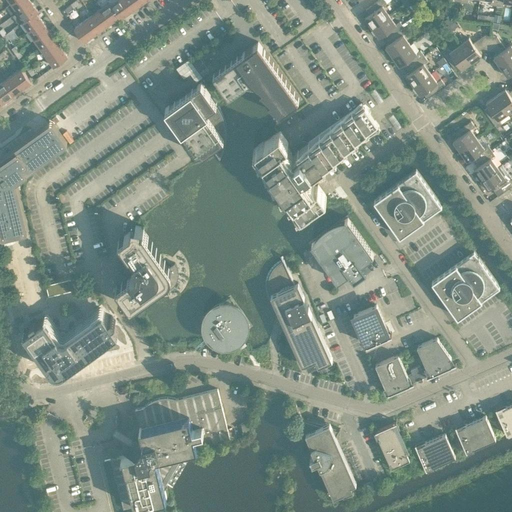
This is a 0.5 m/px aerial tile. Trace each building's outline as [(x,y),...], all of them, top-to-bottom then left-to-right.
[(30,0),(15,0),(11,3),(18,11),(32,1),(30,0)] [(121,0),(116,0),(111,3),(111,4),(120,16),(119,16),(121,18),(130,11),(121,0)] [(134,0),(121,0),(130,11),(139,5),(134,0)] [(385,0),(377,0),(365,9),(369,14),(365,17),(372,27),(389,14),(383,5),(387,2),(385,0)] [(32,1),(18,11),(24,20),(36,11),(36,12),(38,10),(32,1)] [(110,1),(101,8),(111,22),(119,16),(120,16),(111,4),(111,3),(110,1)] [(75,9),(74,7),(71,4),(66,7),(70,13),(75,9)] [(450,6),(449,14),(457,15),(458,8),(450,6)] [(101,8),(92,14),(102,28),(111,22),(101,8)] [(36,11),(24,20),(22,21),(28,30),(42,20),(36,12),(36,11)] [(92,14),(83,20),(93,34),(102,28),(92,14)] [(389,14),(372,27),(379,36),(383,33),(386,38),(403,26),(400,21),(396,23),(389,14)] [(450,17),(443,22),(447,26),(454,21),(450,17)] [(42,20),(28,30),(35,39),(49,29),(42,20)] [(83,20),(74,27),(84,41),(93,34),(83,20)] [(403,26),(386,38),(389,43),(385,46),(392,56),(410,43),(403,34),(407,31),(403,26)] [(11,28),(6,32),(9,37),(15,33),(11,28)] [(49,29),(35,39),(41,48),(55,38),(49,29)] [(469,37),(459,44),(472,61),(481,54),(478,50),(482,47),(489,49),(491,35),(485,34),(473,42),(469,37)] [(497,36),(491,35),(489,49),(495,50),(497,53),(493,56),(500,66),(511,57),(511,45),(511,44),(505,48),(497,36)] [(55,38),(41,48),(47,57),(61,47),(55,38)] [(299,98),(258,41),(253,44),(252,43),(248,45),(245,48),(246,49),(213,73),(228,95),(247,82),(255,83),(277,113),(299,98)] [(410,43),(392,56),(399,65),(403,62),(407,67),(424,55),(420,49),(416,52),(410,43)] [(472,61),(459,44),(450,50),(447,46),(442,50),(454,68),(459,64),(462,68),(472,61)] [(61,47),(47,57),(54,66),(68,56),(61,47)] [(424,55),(407,67),(410,72),(406,75),(413,84),(430,72),(424,63),(428,60),(424,55)] [(444,56),(436,62),(439,66),(447,60),(444,56)] [(511,57),(500,66),(507,76),(511,73),(511,57)] [(183,63),(176,67),(183,78),(190,73),(196,68),(189,58),(183,63)] [(22,67),(13,74),(22,88),(32,82),(22,67)] [(196,68),(190,73),(192,76),(196,81),(202,77),(196,68)] [(430,72),(413,84),(420,94),(424,91),(427,96),(445,84),(441,78),(437,81),(430,72)] [(13,74),(4,80),(14,94),(22,88),(13,74)] [(4,80),(0,82),(0,93),(5,101),(14,94),(4,80)] [(216,103),(201,82),(185,93),(184,91),(181,92),(178,93),(181,96),(165,108),(197,152),(200,150),(202,153),(211,147),(214,150),(220,159),(222,155),(223,151),(225,148),(226,144),(226,141),(227,137),(227,134),(227,130),(226,126),(226,123),(225,119),(224,116),(222,113),(220,109),(219,106),(216,103)] [(505,88),(496,95),(508,112),(511,109),(511,88),(511,89),(508,92),(505,88)] [(489,106),(484,109),(496,127),(502,123),(499,119),(508,112),(496,95),(486,102),(489,106)] [(255,148),(302,213),(326,196),(318,184),(312,188),(302,174),(305,172),(306,172),(311,169),(312,170),(313,170),(314,172),(347,148),(350,151),(359,145),(357,142),(358,141),(360,144),(369,137),(367,134),(369,133),(371,136),(380,130),(378,127),(379,126),(378,124),(369,111),(371,110),(369,108),(368,109),(365,105),(363,103),(308,142),(310,144),(310,145),(301,152),(300,151),(299,152),(300,154),(295,157),(296,158),(292,161),(282,147),(288,142),(280,130),(278,132),(266,140),(255,148)] [(453,140),(460,150),(477,138),(471,128),(475,126),(471,120),(453,132),(457,138),(453,140)] [(13,177),(63,141),(50,124),(0,159),(0,217),(3,230),(24,225),(13,177)] [(477,138),(460,150),(467,160),(471,157),(474,162),(492,149),(488,144),(484,147),(477,138)] [(492,149),(474,162),(478,166),(474,169),(480,179),(498,166),(491,157),(495,154),(492,149)] [(498,166),(480,179),(487,189),(491,186),(498,195),(511,184),(511,177),(502,164),(498,166)] [(388,223),(388,225),(389,225),(388,223),(391,222),(400,235),(442,205),(416,169),(374,199),(383,211),(382,214),(380,212),(379,213),(381,214),(382,215),(383,216),(384,217),(385,218),(386,219),(387,221),(387,222),(388,223)] [(374,253),(348,217),(344,219),(342,220),(340,221),(338,221),(336,222),(333,223),(331,224),(329,226),(327,227),(325,228),(324,230),(322,232),(320,233),(319,235),(317,237),(316,239),(315,241),(311,243),(337,279),(349,271),(354,278),(366,269),(362,262),(374,253)] [(170,287),(171,286),(173,285),(175,283),(176,281),(177,279),(178,277),(178,275),(178,273),(178,270),(178,268),(177,266),(176,264),(175,262),(169,266),(143,230),(144,227),(144,226),(144,225),(143,225),(135,224),(131,223),(130,231),(118,239),(131,258),(124,263),(123,269),(128,277),(116,285),(121,294),(118,296),(122,301),(125,299),(131,307),(161,285),(161,290),(163,290),(166,289),(168,288),(170,287)] [(445,305),(446,306),(446,304),(448,303),(458,316),(500,286),(474,250),(432,280),(441,292),(440,295),(438,294),(437,294),(438,295),(440,296),(441,296),(442,297),(443,298),(443,300),(444,301),(445,302),(445,303),(445,305)] [(318,364),(332,358),(298,281),(294,283),(283,256),(281,257),(283,260),(281,261),(278,263),(275,266),(273,268),(271,271),(270,274),(269,277),(268,281),(268,284),(268,288),(269,291),(270,294),(272,297),(274,300),(302,363),(306,362),(308,366),(317,362),(318,364)] [(47,284),(46,284),(46,285),(49,295),(73,289),(71,279),(71,278),(47,284)] [(230,297),(222,303),(220,303),(219,303),(217,304),(216,305),(214,306),(213,307),(211,308),(210,310),(209,311),(208,312),(201,318),(206,325),(207,327),(207,329),(208,330),(209,332),(210,333),(211,335),(212,336),(213,337),(215,338),(216,339),(222,347),(229,341),(231,341),(233,340),(234,340),(236,339),(237,338),(239,337),(240,336),(241,334),(242,333),(243,331),(250,326),(245,318),(245,317),(244,315),(243,313),(243,312),(242,310),(241,309),(239,308),(238,307),(237,306),(235,305),(230,297)] [(366,343),(392,332),(391,331),(388,333),(387,331),(389,330),(387,326),(386,326),(376,304),(353,314),(363,336),(364,336),(367,342),(366,342),(366,343)] [(24,330),(23,331),(49,368),(52,370),(55,371),(58,372),(61,371),(64,370),(65,370),(110,338),(109,337),(118,330),(112,322),(115,320),(112,314),(109,317),(103,309),(68,333),(66,330),(60,329),(57,331),(45,315),(37,320),(35,317),(30,321),(32,324),(24,330)] [(437,336),(417,345),(427,367),(429,372),(429,371),(430,373),(430,374),(456,363),(455,362),(451,364),(449,358),(451,357),(451,356),(437,336)] [(429,372),(427,367),(422,369),(420,365),(410,369),(413,374),(408,376),(398,353),(375,364),(385,386),(386,386),(388,392),(388,393),(410,383),(410,382),(409,381),(417,377),(418,380),(423,378),(421,375),(429,372)] [(124,508),(148,502),(150,511),(156,510),(154,500),(167,497),(164,488),(189,448),(230,438),(217,388),(177,398),(176,398),(174,397),(171,397),(168,396),(165,396),(162,397),(159,397),(157,398),(154,399),(151,400),(149,402),(147,404),(144,406),(135,408),(140,426),(133,438),(128,435),(124,440),(129,443),(122,455),(111,458),(124,508)] [(497,410),(506,433),(507,432),(511,429),(511,402),(503,407),(503,406),(498,408),(499,410),(498,410),(497,410)] [(495,437),(485,415),(463,424),(463,423),(458,425),(459,427),(457,428),(456,428),(466,450),(467,450),(466,449),(473,447),(495,437)] [(353,487),(351,484),(356,482),(336,435),(340,428),(339,428),(338,430),(333,428),(329,421),(321,425),(300,419),(311,444),(310,445),(314,454),(309,456),(311,462),(316,459),(333,495),(343,491),(343,493),(354,488),(353,487)] [(393,423),(393,422),(375,430),(377,430),(379,436),(378,437),(391,466),(409,458),(406,450),(405,450),(396,429),(398,428),(396,423),(394,425),(393,423)] [(417,445),(416,446),(426,468),(427,468),(426,467),(432,464),(433,465),(455,455),(445,432),(423,442),(422,441),(418,443),(419,445),(417,446),(417,445)]
